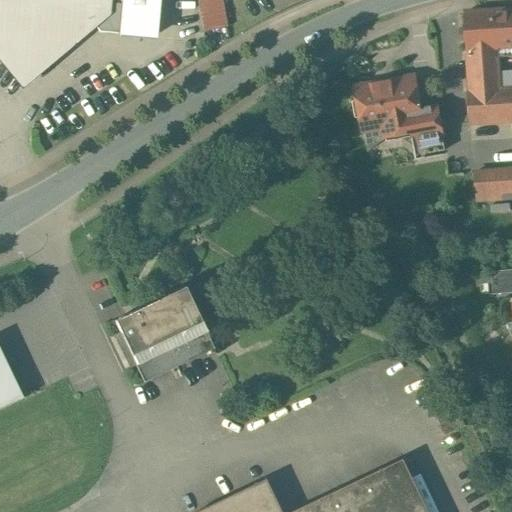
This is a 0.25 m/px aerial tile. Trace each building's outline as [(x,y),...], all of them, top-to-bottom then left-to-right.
[(0,0),(0,56),(18,78),(48,52),(54,60),(93,23),(100,19),(100,1),(109,1),(109,0),(0,0)] [(109,0),(109,1),(100,1),(100,19),(93,23),(100,32),(156,38),(159,0),(109,0)] [(198,0),(204,31),(227,27),(222,0),(198,0)] [(511,9),(464,12),(464,13),(465,31),(466,50),(496,48),(497,57),(511,55),(511,9)] [(496,48),(466,50),(469,91),(466,91),(469,124),(511,120),(511,88),(499,90),(497,57),(496,48)] [(389,81),(355,87),(363,130),(382,126),(384,136),(415,131),(423,129),(422,128),(414,79),(392,83),(389,81)] [(423,129),(415,131),(419,154),(444,150),(439,124),(422,128),(423,129)] [(476,201),(511,198),(511,169),(474,173),(476,201)] [(511,272),(492,275),(494,293),(511,291),(511,272)] [(184,286),(112,321),(143,382),(213,348),(184,286)] [(0,351),(0,408),(22,398),(17,386),(0,351)] [(449,395),(428,405),(443,436),(464,426),(449,395)] [(397,511),(378,472),(293,511),(278,511),(264,482),(200,511),(397,511)]
